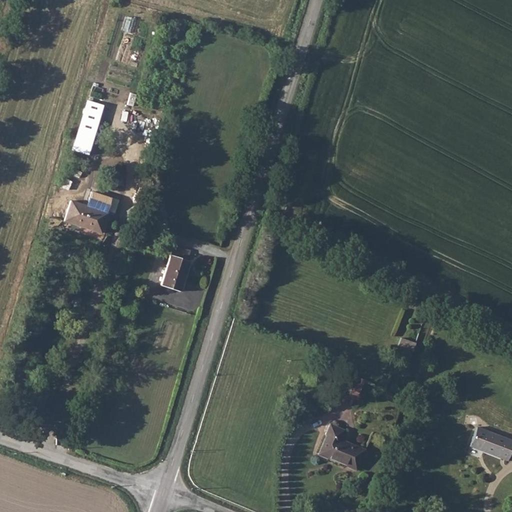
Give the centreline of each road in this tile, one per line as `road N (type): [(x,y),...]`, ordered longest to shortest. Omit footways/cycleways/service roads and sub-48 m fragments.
road 1 (tertiary): [(317,0),(163,495)]
road 2 (unclassified): [(0,438),(163,495)]
